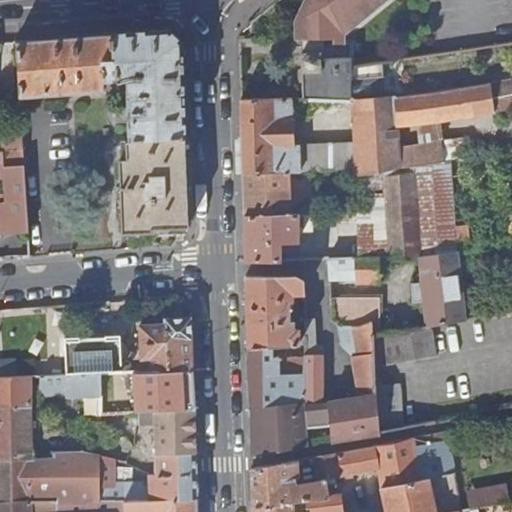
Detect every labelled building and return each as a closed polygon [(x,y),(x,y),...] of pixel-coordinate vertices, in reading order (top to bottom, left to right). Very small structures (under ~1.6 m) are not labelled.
[(293,41),(296,41),(300,41),(332,41),(332,46),(340,46),(342,38),(385,0),(303,0),(294,24),(293,41)] [(166,30),(15,41),(19,97),(103,91),(103,80),(125,79),(126,106),(116,107),(117,123),(127,123),(128,140),(125,140),(127,160),(119,160),(122,233),(150,231),(150,228),(187,226),(181,53),(180,42),(166,30)] [(332,41),(300,41),(301,55),(299,55),(302,100),(325,100),(350,103),(352,145),(353,170),(354,170),(355,176),(364,175),(390,170),(448,161),(464,158),(462,145),(441,148),(440,142),(421,146),(421,148),(398,151),(397,127),(494,113),(492,101),(490,101),(488,87),(398,99),(398,98),(354,101),(353,80),(386,78),(385,63),(373,65),(353,68),(350,69),(350,45),(340,46),(332,46),(332,41)] [(291,100),(239,100),(241,175),(288,174),(299,173),(299,148),(299,146),(291,146),(291,100)] [(352,145),(299,148),(299,173),(353,170),(352,145)] [(0,230),(2,231),(2,234),(28,232),(23,149),(0,151),(0,230)] [(390,170),(364,175),(370,214),(357,214),(358,259),(420,258),(456,254),(448,161),(390,170)] [(288,174),(241,175),(242,218),(289,216),(288,174)] [(299,204),(299,216),(310,216),(318,215),(317,203),(299,204)] [(289,216),(242,218),(244,263),(279,263),(279,243),(297,242),(297,226),(310,226),(310,216),(299,216),(289,216)] [(328,259),(328,260),(329,281),(354,280),(354,284),(421,283),(421,285),(411,286),(413,304),(423,303),(425,327),(432,326),(465,321),(465,320),(456,254),(420,258),(358,259),(328,259)] [(296,277),(244,277),(247,348),(271,347),(271,358),(278,358),(286,358),(286,347),(298,347),(298,330),(293,330),(292,322),(288,322),(288,303),(292,303),(292,296),(304,295),(302,281),(296,277)] [(338,300),(330,299),(331,320),(338,327),(360,328),(370,323),(372,336),(389,333),(389,320),(378,311),(344,313),(343,315),(339,315),(338,300)] [(192,371),(190,319),(164,320),(164,326),(140,328),(141,362),(142,362),(143,366),(148,366),(149,373),(192,371)] [(271,347),(247,348),(250,457),(310,446),(308,428),(329,426),(330,443),(380,433),(378,419),(401,417),(399,386),(376,388),(375,381),(356,383),(359,399),(322,404),(322,347),(314,342),(314,321),(306,321),(305,321),(304,357),(304,374),(279,375),(278,358),(271,358),(271,347)] [(351,356),(354,370),(374,368),(368,336),(372,336),(370,323),(360,328),(338,327),(341,347),(351,356)] [(432,326),(425,327),(389,333),(372,336),(368,336),(374,368),(437,355),(432,326)] [(92,354),(93,376),(100,375),(121,374),(120,353),(92,354)] [(286,358),(278,358),(279,375),(304,374),(304,357),(286,358)] [(354,370),(356,383),(375,381),(374,368),(354,370)] [(138,415),(194,413),(194,411),(193,411),(192,371),(149,373),(121,374),(100,375),(101,398),(122,398),(122,392),(138,391),(138,415)] [(93,376),(65,377),(66,397),(66,399),(101,398),(100,375),(93,376)] [(65,377),(41,378),(41,390),(46,398),(66,397),(65,377)] [(0,460),(31,461),(31,378),(0,379),(0,460)] [(155,456),(195,455),(194,413),(138,415),(139,426),(153,426),(154,457),(155,456)] [(378,419),(380,433),(402,429),(401,417),(378,419)] [(426,511),(414,448),(412,439),(374,446),(380,469),(377,470),(381,487),(385,511),(426,511)] [(460,511),(447,442),(414,448),(426,511),(460,511)] [(380,469),(374,446),(322,456),(325,479),(377,470),(380,469)] [(0,460),(0,502),(31,502),(124,502),(196,501),(195,455),(155,456),(154,457),(154,475),(148,476),(148,487),(142,487),(142,484),(124,484),(124,489),(112,489),(111,459),(97,460),(97,458),(82,454),(53,455),(52,461),(31,461),(0,460)] [(325,479),(322,456),(313,458),(315,483),(295,486),(294,480),(298,480),(297,461),(251,470),(252,508),(328,497),(327,495),(325,479)] [(474,510),(508,504),(504,484),(466,490),(469,511),(474,510)] [(340,494),(327,495),(328,497),(252,508),(252,511),(347,511),(353,511),(351,494),(340,495),(340,494)] [(0,511),(196,511),(196,501),(124,502),(123,511),(30,511),(31,502),(0,502),(0,511)] [(123,511),(124,502),(31,502),(30,511),(123,511)]
